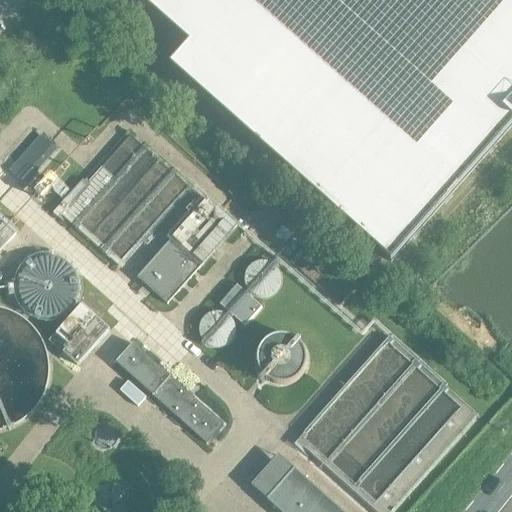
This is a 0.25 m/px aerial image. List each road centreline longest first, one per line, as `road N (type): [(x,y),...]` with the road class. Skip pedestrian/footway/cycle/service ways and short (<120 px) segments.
road 1 (unknown): [(216,468),(241,445),(235,404),(136,319)]
road 2 (unknown): [(136,319),(0,202)]
road 3 (unknown): [(75,393),(105,391),(181,458),(216,468)]
